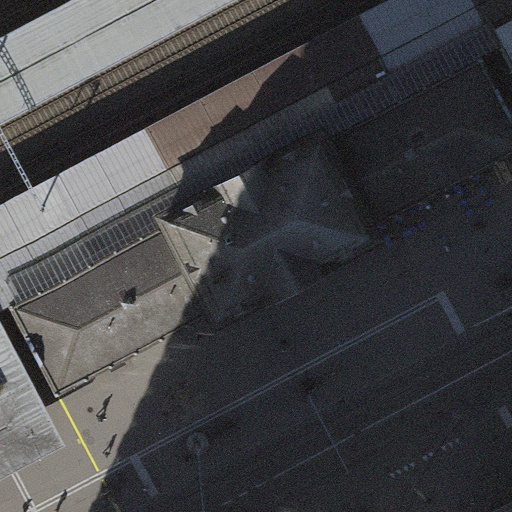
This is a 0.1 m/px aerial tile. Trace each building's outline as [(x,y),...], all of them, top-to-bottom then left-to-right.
[(0,119),(225,0),(76,0),(0,41),(0,119)] [(482,54),(500,45),(503,43),(506,41),(498,26),(511,18),(511,0),(391,0),(71,170),(0,207),(0,477),(67,443),(0,316),(0,308),(9,304),(167,220),(164,215),(217,187),(216,185),(268,158),(269,159),(322,132),(325,137),(482,54)] [(503,43),(511,60),(511,18),(498,26),(506,41),(503,43)] [(511,60),(503,43),(500,45),(511,66),(511,60)] [(167,220),(9,304),(57,394),(215,310),(218,317),(264,292),(266,296),(331,262),(329,258),(353,246),(376,234),(372,227),(511,153),(511,109),(482,54),(325,137),(322,132),(269,159),(268,158),(216,185),(217,187),(164,215),(167,220)] [(511,511),(511,502),(489,511),(511,511)]
